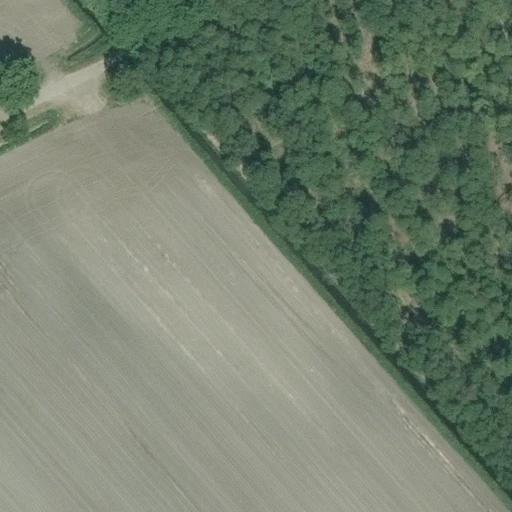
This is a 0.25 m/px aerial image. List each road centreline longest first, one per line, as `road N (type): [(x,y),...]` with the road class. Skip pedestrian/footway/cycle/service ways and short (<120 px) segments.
road 1 (track): [(511,444),(137,28)]
road 2 (residential): [(0,104),(137,28),(154,37)]
